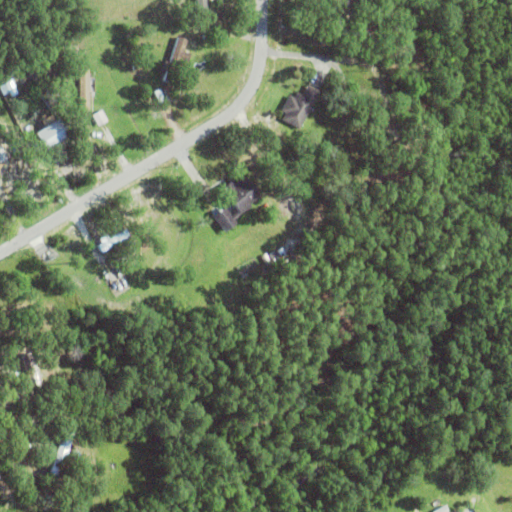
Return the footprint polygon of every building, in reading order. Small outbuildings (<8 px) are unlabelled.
[(181,7),(181,0),(198,0),(198,9),(181,7)] [(206,11),(205,0),(194,0),(195,12),(206,11)] [(319,17),(332,17),(331,0),(340,0),(341,27),(319,28),(319,17)] [(206,28),(206,33),(190,32),(189,33),(185,33),(186,31),(184,31),(185,26),(194,27),(194,25),(203,26),(203,28),(206,28)] [(162,80),(177,36),(186,39),(172,83),(162,80)] [(131,64),(141,62),(142,69),(132,70),(131,64)] [(80,69),(81,99),(91,98),(89,69),(80,69)] [(289,95),(293,97),(296,92),(301,95),(307,84),(319,91),(298,129),(281,119),(284,113),(280,111),(289,95)] [(176,90),(178,85),(194,89),(192,94),(176,90)] [(153,93),(164,90),(167,101),(157,105),(153,93)] [(101,110),(92,115),(98,126),(107,121),(101,110)] [(47,145),(30,135),(36,125),(33,124),(36,120),(38,121),(44,111),(61,122),(47,145)] [(338,118),(341,112),(347,116),(344,121),(338,118)] [(371,151),(377,138),(390,143),(384,157),(371,151)] [(365,173),(365,174),(359,172),(360,171),(355,169),(356,164),(371,170),(370,175),(365,173)] [(340,175),(343,168),(349,172),(345,178),(340,175)] [(248,205),(250,207),(233,219),(235,223),(223,232),(211,216),(223,207),(230,216),(236,211),(220,189),(230,181),(233,184),(243,176),(259,196),(248,205)] [(272,219),(277,216),(282,223),(277,226),(272,219)] [(281,230),(277,233),(274,228),(277,227),(288,220),(291,225),(288,226),(288,227),(282,231),(281,230)] [(263,255),(261,264),(271,266),(273,257),(263,255)] [(0,300),(26,287),(29,293),(0,309),(0,300)] [(24,354),(32,351),(43,390),(35,392),(24,354)] [(48,473),(63,430),(72,433),(57,476),(48,473)]
